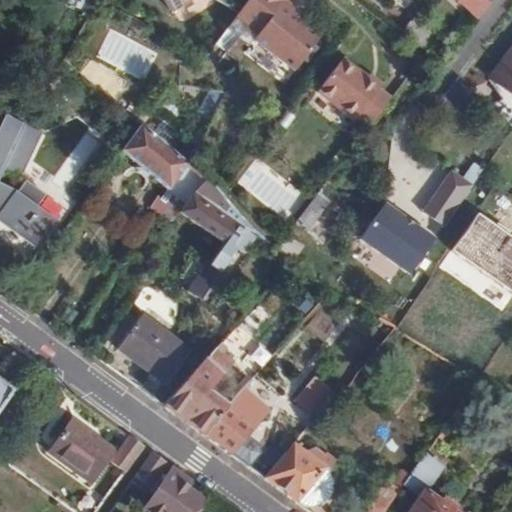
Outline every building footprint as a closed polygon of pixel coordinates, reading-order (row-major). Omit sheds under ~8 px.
[(158,0),(168,15),(194,0),(158,0)] [(248,0),(236,16),(259,33),(253,40),(281,61),(283,59),(297,69),(320,38),(280,8),(286,0),(248,0)] [(370,0),(384,10),(392,0),(370,0)] [(491,0),(455,0),(477,20),(491,0)] [(438,35),(414,16),(401,31),(426,51),(438,35)] [(227,28),(215,43),(231,55),(243,40),(227,28)] [(511,91),(511,92),(511,49),(489,82),(504,100),(511,91)] [(342,58),(317,90),(353,121),(357,118),(368,128),(390,99),(377,88),(381,84),(370,75),(368,78),(342,58)] [(0,212),(0,213),(0,221),(36,249),(58,221),(20,192),(0,182),(4,175),(6,170),(21,177),(43,133),(5,115),(0,124),(0,212)] [(185,163),(140,129),(122,153),(171,191),(185,203),(204,179),(185,163)] [(451,171),(424,212),(445,226),(472,185),(451,171)] [(221,195),(204,179),(185,203),(179,211),(183,215),(181,218),(193,228),(196,224),(218,240),(190,294),(203,304),(236,250),(232,246),(247,222),(221,195)] [(171,191),(156,214),(167,222),(177,209),(179,211),(185,203),(171,191)] [(436,241),(386,205),(362,239),(412,274),(436,241)] [(511,235),(480,213),(454,250),(511,290),(511,235)] [(116,350),(163,387),(189,354),(141,318),(116,350)] [(221,344),(165,407),(185,422),(205,437),(228,410),(214,400),(221,391),(215,387),(234,365),(222,355),(227,349),(221,344)] [(289,388),(264,368),(228,410),(205,437),(232,456),(263,479),(287,452),(275,443),(266,452),(263,450),(265,441),(252,431),(289,388)] [(295,401),(315,419),(336,396),(315,378),(295,401)] [(0,382),(0,410),(13,392),(0,382)] [(114,455),(72,423),(47,455),(89,487),(114,455)] [(128,440),(110,465),(124,475),(142,450),(128,440)] [(294,444),(287,452),(263,479),(303,507),(307,507),(313,508),(319,507),(325,504),(329,500),(332,494),(333,489),(333,483),(331,477),(328,472),(335,464),(325,455),(323,457),(313,449),(307,455),(294,444)] [(444,466),(426,452),(403,484),(421,498),(410,511),(452,511),(425,491),(444,466)] [(152,456),(135,478),(146,486),(162,464),(152,456)] [(152,496),(142,510),(144,511),(191,511),(200,500),(181,486),(185,481),(171,470),(163,481),(159,479),(148,494),(152,496)] [(370,508),(375,511),(383,511),(398,491),(388,483),(370,508)]
